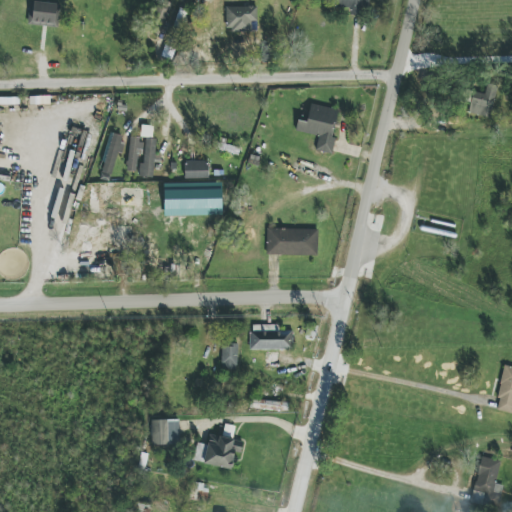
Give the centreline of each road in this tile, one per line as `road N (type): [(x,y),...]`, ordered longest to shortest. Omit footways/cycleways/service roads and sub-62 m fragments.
road 1 (residential): [(0,82),(397,76)]
road 2 (residential): [(349,297),(0,305)]
road 3 (residential): [(349,297),(415,0)]
road 4 (residential): [(297,511),(349,297)]
